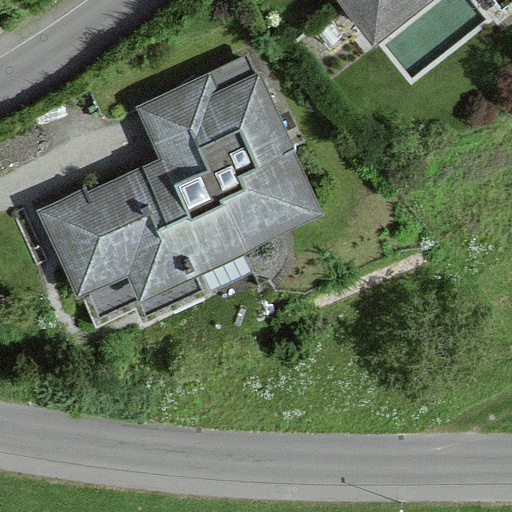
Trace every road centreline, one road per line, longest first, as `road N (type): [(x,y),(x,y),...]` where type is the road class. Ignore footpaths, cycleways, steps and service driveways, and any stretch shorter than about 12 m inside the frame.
road 1 (residential): [(511,461),(316,463),(128,449),(0,428)]
road 2 (residential): [(0,90),(123,0)]
